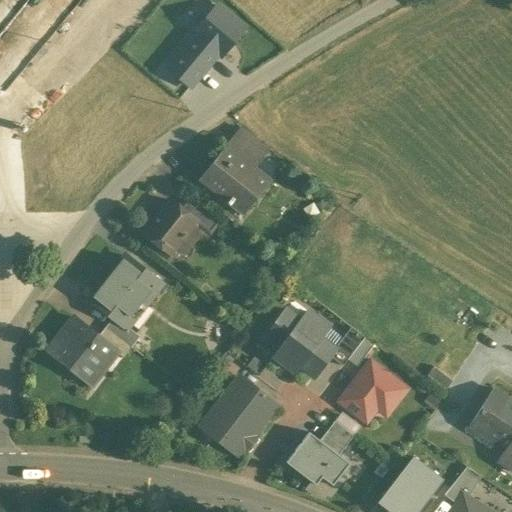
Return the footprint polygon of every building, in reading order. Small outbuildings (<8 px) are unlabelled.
[(169,69),(190,87),(218,53),(222,56),(245,29),(218,6),(195,34),(197,36),(169,69)] [(241,127),(226,146),(232,150),(247,132),(241,127)] [(269,149),(247,132),(232,150),(254,168),(269,149)] [(232,150),(226,146),(199,180),(230,205),(231,204),(244,215),(271,181),(254,168),(232,150)] [(220,220),(191,197),(181,210),(196,222),(210,232),(220,220)] [(181,210),(169,201),(139,240),(165,261),(196,222),(181,210)] [(125,257),(91,301),(114,319),(123,326),(126,328),(160,285),(125,257)] [(301,322),(286,310),(264,339),(279,351),(274,357),(295,372),(300,366),(314,377),(330,357),(335,350),(321,339),(329,328),(308,313),(301,322)] [(74,319),(48,352),(50,354),(52,356),(90,386),(116,353),(112,350),(113,349),(99,338),(74,319)] [(123,326),(114,319),(106,328),(130,347),(138,338),(126,328),(123,326)] [(130,347),(106,328),(99,338),(113,349),(112,350),(116,353),(122,358),(130,347)] [(351,328),(335,350),(330,357),(343,367),(348,360),(365,338),(351,328)] [(365,338),(348,360),(357,367),(374,345),(365,338)] [(409,389),(370,360),(338,402),(367,424),(379,408),(389,415),(409,389)] [(435,367),(427,376),(446,391),(454,381),(435,367)] [(240,379),(203,427),(238,454),(275,406),(240,379)] [(511,403),(492,391),(478,413),(470,427),(505,449),(500,460),(511,468),(511,403)] [(347,466),(308,437),(286,467),(325,496),(347,466)] [(417,511),(441,481),(413,459),(383,498),(383,505),(385,507),(385,506),(392,511),(417,511)] [(481,477),(467,467),(445,496),(457,505),(463,495),(469,499),(481,477)] [(491,511),(469,499),(463,495),(457,505),(453,511),(491,511)]
